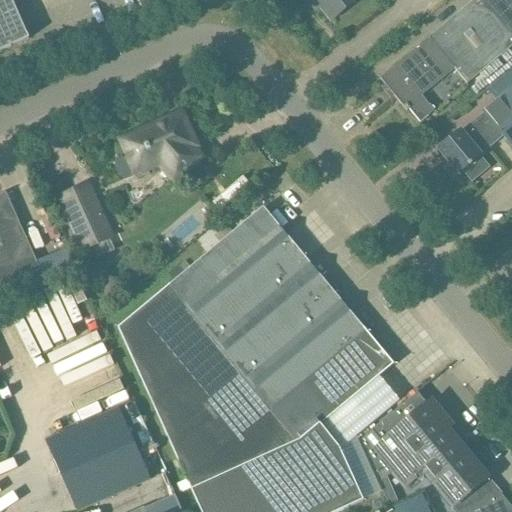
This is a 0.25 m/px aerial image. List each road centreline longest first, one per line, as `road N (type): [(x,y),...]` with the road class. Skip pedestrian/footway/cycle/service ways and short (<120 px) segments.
road 1 (unclassified): [(511,370),(225,39),(184,40),(0,121)]
road 2 (unknown): [(465,314),(351,422)]
